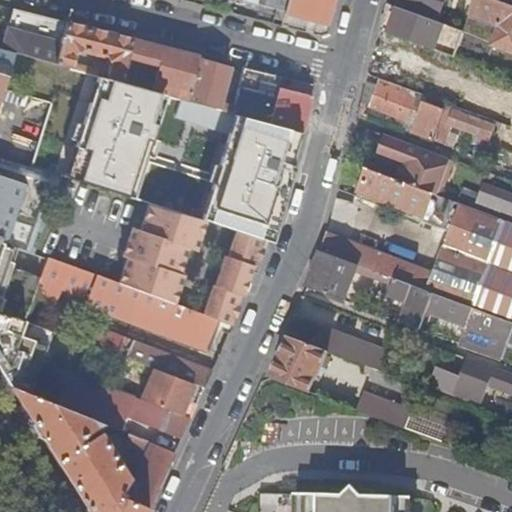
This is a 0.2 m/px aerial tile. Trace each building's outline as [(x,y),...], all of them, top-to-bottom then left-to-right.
[(285,11),(287,0),(222,0),(223,1),(230,2),(230,0),(242,0),(242,2),(257,5),(258,4),(285,11)] [(335,5),(335,0),(287,0),(285,11),(284,13),(323,25),(324,23),(329,8),(332,9),(333,9),(335,5)] [(401,0),(399,8),(408,12),(439,23),(447,0),(401,0)] [(474,0),(469,16),(500,27),(493,46),(511,53),(511,7),(492,0),(474,0)] [(56,62),(68,21),(13,7),(1,48),(15,51),(56,62)] [(408,12),(399,38),(454,58),(463,32),(439,23),(408,12)] [(101,74),(120,79),(122,80),(134,37),(68,21),(56,62),(71,66),(73,59),(76,50),(81,48),(110,56),(112,60),(109,70),(103,69),(101,74)] [(156,89),(191,99),(199,58),(198,53),(134,37),(122,80),(156,89)] [(0,100),(4,89),(15,51),(1,48),(0,47),(0,100)] [(242,114),(292,128),(300,131),(302,131),(312,94),(272,84),(275,73),(244,65),(234,100),(230,98),(229,102),(222,100),(231,66),(199,58),(191,99),(192,99),(215,106),(242,114)] [(101,67),(73,59),(71,66),(99,73),(101,67)] [(167,96),(97,77),(65,178),(134,198),(167,96)] [(481,137),(477,147),(474,155),(483,158),(495,127),(444,108),(443,110),(380,86),(372,107),(392,116),(388,124),(454,149),(459,136),(451,133),(453,127),(476,136),(481,137)] [(300,131),(242,114),(210,221),(237,231),(259,238),(279,162),(294,166),(300,131)] [(449,159),(384,135),(377,156),(402,165),(407,167),(401,183),(436,196),(449,159)] [(473,145),(477,147),(481,137),(476,136),(473,145)] [(62,175),(32,166),(23,163),(16,185),(0,232),(0,241),(13,245),(35,252),(52,207),(62,175)] [(402,165),(397,181),(401,183),(407,167),(402,165)] [(449,233),(444,247),(511,273),(511,224),(474,211),(457,204),(436,196),(401,183),(397,181),(367,170),(357,198),(449,233)] [(149,200),(186,209),(193,179),(156,171),(149,200)] [(0,232),(16,185),(0,179),(0,232)] [(511,196),(493,189),(489,201),(497,205),(496,207),(511,212),(511,196)] [(457,204),(474,211),(480,196),(463,190),(457,204)] [(179,212),(150,203),(141,230),(139,237),(140,240),(174,251),(177,250),(179,244),(189,248),(197,250),(206,221),(179,212)] [(139,237),(141,230),(133,227),(124,254),(129,256),(180,273),(189,248),(179,244),(177,250),(174,251),(140,240),(139,237)] [(262,248),(265,240),(259,238),(237,231),(228,257),(225,256),(222,267),(245,275),(249,264),(254,266),(256,267),(259,259),(261,259),(265,249),(262,248)] [(328,232),(322,252),(366,269),(385,275),(435,294),(511,322),(511,273),(444,247),(434,272),(328,232)] [(0,369),(10,385),(59,405),(73,372),(78,374),(90,343),(26,319),(35,294),(42,276),(7,263),(13,245),(0,241),(0,369)] [(318,263),(306,287),(345,301),(357,272),(364,275),(366,269),(322,252),(318,263)] [(129,256),(120,282),(175,302),(185,275),(180,273),(129,256)] [(231,330),(235,324),(232,322),(204,313),(175,302),(120,282),(49,257),(42,276),(35,294),(55,301),(61,287),(88,297),(85,305),(209,351),(218,326),(231,330)] [(244,296),(254,266),(249,264),(245,275),(222,267),(215,286),(241,295),(244,296)] [(366,269),(364,275),(383,282),(385,275),(366,269)] [(403,323),(422,330),(430,306),(435,294),(385,275),(383,282),(391,285),(391,284),(395,285),(390,296),(409,304),(403,323)] [(204,313),(232,322),(234,317),(237,317),(240,307),(238,306),(241,295),(215,286),(214,285),(204,313)] [(482,352),(501,360),(502,359),(511,331),(511,322),(435,294),(430,306),(470,321),(464,336),(485,345),(482,352)] [(315,346),(329,351),(346,357),(388,373),(400,378),(414,383),(421,362),(407,356),(406,358),(322,327),(315,346)] [(205,387),(213,370),(108,330),(101,347),(153,367),(193,383),(205,387)] [(511,331),(502,359),(511,362),(511,331)] [(485,345),(464,336),(461,344),(482,352),(485,345)] [(291,337),(272,378),(310,392),(329,351),(315,346),(291,337)] [(388,373),(346,357),(344,364),(365,371),(363,376),(384,384),(388,373)] [(511,393),(511,374),(468,358),(459,380),(436,371),(431,383),(484,403),(491,386),(511,393)] [(191,418),(197,405),(191,403),(186,401),(188,397),(193,383),(153,367),(141,399),(191,418)] [(78,374),(73,372),(59,405),(110,426),(152,442),(175,452),(191,418),(141,399),(78,374)] [(388,373),(384,384),(396,389),(400,378),(388,373)] [(59,405),(10,385),(89,511),(146,511),(175,452),(152,442),(128,497),(120,494),(131,477),(101,431),(110,426),(59,405)] [(366,392),(359,410),(390,422),(397,404),(366,392)] [(390,422),(406,428),(412,409),(397,404),(390,422)] [(409,511),(410,497),(299,494),(298,511),(409,511)]
